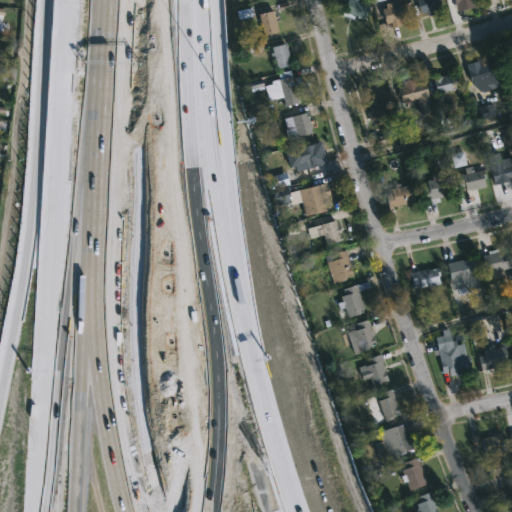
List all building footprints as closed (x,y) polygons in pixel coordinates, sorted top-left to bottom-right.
[(357,0),(368,5),(363,18),(353,15),(352,18),(342,14),(346,0),(357,0)] [(395,0),(399,0),(400,5),(402,5),(406,18),(384,24),(379,10),(389,7),(388,2),(395,0)] [(430,11),(417,14),(413,1),(416,0),(436,0),(439,8),(430,11)] [(469,0),(467,1),(468,4),(456,8),(453,0),(469,0)] [(276,32),(261,36),(256,15),(271,11),(276,32)] [(248,53),(261,50),(260,41),(247,44),(248,53)] [(286,56),(288,66),(274,69),(271,56),(270,57),(269,47),(283,44),(286,56)] [(511,56),(511,100),(508,102),(503,85),(480,92),(469,83),(465,68),(478,64),(479,67),(511,56)] [(0,65),(5,66),(4,70),(10,70),(9,80),(0,79),(0,65)] [(451,74),(456,89),(435,94),(430,78),(451,74)] [(289,77),(291,84),(293,83),(297,104),(283,107),(281,97),(266,100),(264,89),(269,87),(269,81),(289,77)] [(422,81),(430,112),(418,115),(414,99),(399,103),(395,88),(422,81)] [(391,113),(374,126),(364,113),(382,99),(391,113)] [(473,108),(476,120),(495,115),(492,103),(473,108)] [(304,113),(310,132),(287,138),(283,123),(270,127),(267,116),(280,112),(281,119),(304,111),(304,113)] [(317,165),(294,169),(289,149),(312,142),(317,165)] [(497,151),(500,163),(511,160),(511,179),(493,183),(486,154),(497,151)] [(453,168),(465,164),(462,152),(450,156),(453,168)] [(472,166),(473,171),(483,169),(485,177),(482,178),(484,186),(464,191),(463,185),(457,187),(454,174),(464,173),(463,168),(472,166)] [(288,185),(285,172),(268,177),(271,189),(288,185)] [(435,173),(436,178),(443,177),(448,194),(437,197),(438,201),(431,203),(424,180),(431,178),(430,174),(435,173)] [(323,184),(324,186),(326,186),(328,193),(325,194),(328,202),(323,203),(325,209),(303,215),(296,189),(322,182),(323,184)] [(409,184),(413,201),(387,207),(384,194),(391,193),(390,188),(398,184),(399,186),(409,184)] [(300,201),(297,190),(288,193),(287,188),(271,192),(275,207),(300,201)] [(333,221),(335,226),(337,225),(339,232),(336,232),(339,240),(324,244),(321,233),(309,237),(306,227),(333,219),(333,221)] [(496,248),(497,252),(509,249),(511,259),(511,267),(486,275),(481,255),(487,253),(486,250),(496,248)] [(344,279),(332,283),(323,256),(344,249),(352,273),(343,276),(344,279)] [(473,258),(475,267),(472,268),(476,284),(464,287),(465,292),(458,293),(457,288),(450,290),(444,264),(473,258)] [(437,266),(441,282),(430,285),(431,288),(426,289),(425,285),(419,287),(418,283),(412,285),(408,272),(425,267),(426,269),(437,266)] [(366,280),(368,286),(357,290),(364,311),(338,319),(335,309),(337,308),(335,302),(340,301),(338,295),(342,294),(340,288),(366,280)] [(366,348),(352,353),(344,332),(356,328),(355,323),(365,319),(374,344),(366,348)] [(447,328),(451,346),(455,345),(457,357),(467,355),(469,364),(467,364),(469,373),(449,378),(447,371),(442,372),(433,336),(441,334),(440,330),(447,328)] [(492,344),(493,348),(503,345),(506,358),(504,359),(505,365),(480,370),(478,359),(483,358),(481,350),(486,349),(486,345),(492,344)] [(383,366),(387,379),(371,386),(368,377),(361,380),(357,367),(368,364),(366,358),(379,354),(383,366)] [(399,414),(383,420),(376,401),(381,399),(379,392),(390,388),(399,414)] [(404,453),(396,456),(398,460),(389,463),(386,454),(380,457),(375,444),(381,442),(377,432),(402,423),(411,448),(403,450),(404,453)] [(499,433),(501,443),(496,445),(498,453),(483,456),(480,446),(472,448),(469,436),(477,434),(478,438),(499,433)] [(420,472),(424,484),(407,491),(403,481),(399,483),(397,476),(401,475),(399,470),(404,468),(402,462),(415,457),(420,472)] [(417,511),(414,503),(419,501),(416,496),(428,491),(436,511),(417,511)]
